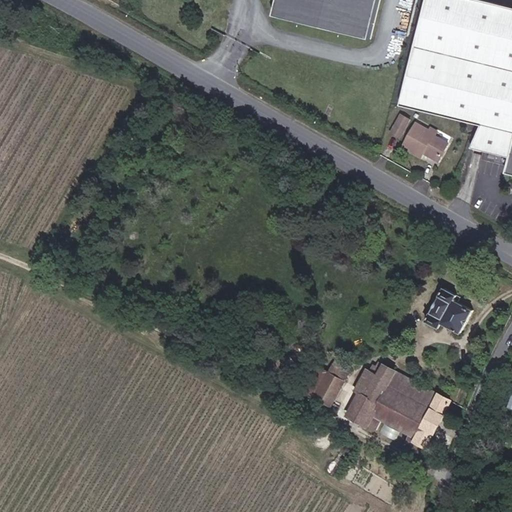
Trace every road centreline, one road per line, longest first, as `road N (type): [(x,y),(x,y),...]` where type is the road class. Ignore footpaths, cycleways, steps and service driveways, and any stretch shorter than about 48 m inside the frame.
road 1 (unclassified): [(511,246),(59,0)]
road 2 (track): [(453,485),(255,378),(85,298),(0,269)]
road 3 (unknown): [(247,23),(317,48),(368,54),(384,47),(399,0)]
road 4 (tertiary): [(453,485),(511,350)]
